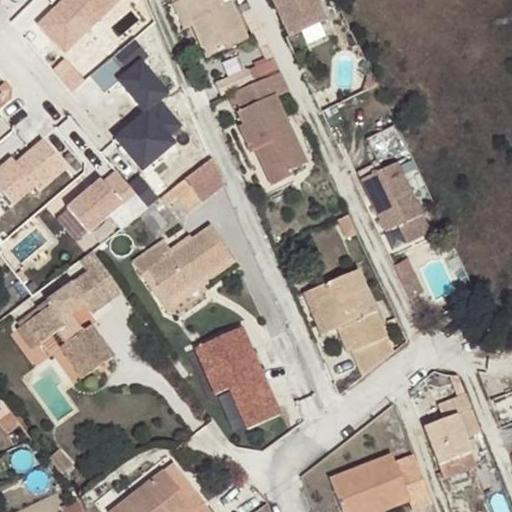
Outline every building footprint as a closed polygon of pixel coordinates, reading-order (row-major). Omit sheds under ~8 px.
[(64,0),(38,26),(64,53),(119,0),(64,0)] [(191,24),(180,0),(177,0),(170,4),(180,28),(191,24)] [(180,0),(191,24),(205,57),(244,39),(229,3),(220,7),(216,0),(180,0)] [(271,0),(289,38),(325,21),(315,0),(271,0)] [(133,40),(113,56),(127,73),(116,82),(143,115),(114,139),(141,171),(173,145),(167,137),(181,126),(160,101),(167,95),(140,62),(147,57),(133,40)] [(273,99),(289,92),(280,72),(229,94),(238,113),(234,115),(239,125),(234,128),(243,148),(248,146),(268,189),(290,178),(288,173),(305,165),(273,99)] [(372,133),(377,158),(406,152),(401,127),(372,133)] [(0,190),(13,205),(35,187),(39,192),(66,169),(41,140),(14,164),(10,159),(0,167),(0,190)] [(193,207),(221,185),(209,158),(177,183),(193,207)] [(384,234),(421,217),(397,163),(360,181),(384,234)] [(99,180),(65,209),(88,235),(109,218),(118,228),(142,209),(113,174),(102,183),(99,180)] [(175,220),(193,207),(177,183),(158,198),(175,220)] [(167,298),(199,277),(230,256),(209,226),(169,251),(161,240),(131,258),(139,272),(147,267),(167,298)] [(171,307),(167,298),(147,267),(139,272),(165,311),(171,307)] [(25,319),(39,341),(56,330),(63,340),(56,344),(79,377),(112,354),(89,322),(75,331),(62,312),(80,300),(86,307),(105,295),(87,269),(36,303),(40,309),(25,319)] [(364,376),(393,351),(358,270),(308,291),(326,333),(336,328),(343,325),(353,350),(364,376)] [(204,285),(199,277),(167,298),(171,307),(204,285)] [(326,333),(308,291),(302,294),(319,336),(326,333)] [(31,346),(39,341),(25,319),(16,325),(31,346)] [(347,353),(353,350),(343,325),(336,328),(347,353)] [(241,333),(194,354),(214,399),(229,393),(247,434),(280,420),(241,333)] [(465,396),(464,396),(434,408),(440,421),(422,430),(437,466),(470,452),(466,443),(464,437),(479,432),(465,396)] [(479,432),(464,437),(466,443),(481,438),(479,432)] [(437,466),(443,480),(475,467),(470,452),(437,466)] [(417,511),(432,506),(413,458),(395,466),(391,457),(328,483),(338,511),(356,511),(370,507),(371,511),(389,511),(409,504),(412,511),(417,511)] [(191,511),(192,511),(201,505),(169,465),(160,472),(191,511)] [(206,511),(201,505),(192,511),(191,511),(160,472),(107,511),(206,511)]
